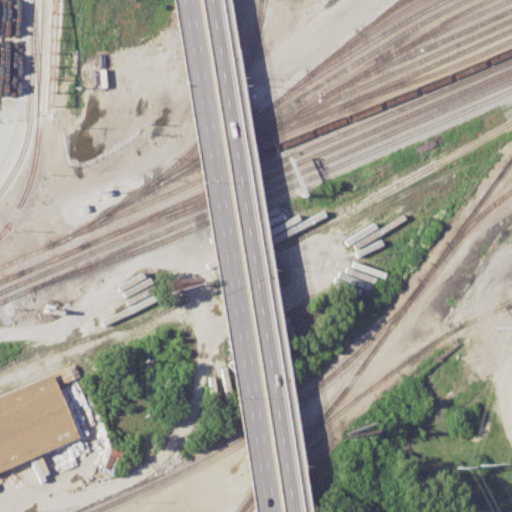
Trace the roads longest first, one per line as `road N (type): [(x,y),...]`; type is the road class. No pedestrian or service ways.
road 1 (motorway): [(180,0),(263,511)]
road 2 (motorway): [(288,511),(206,0)]
